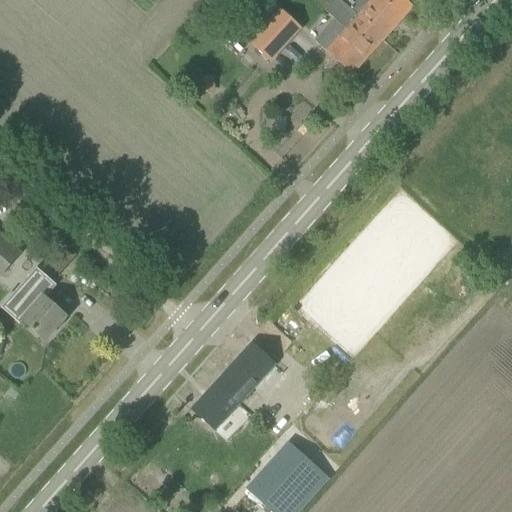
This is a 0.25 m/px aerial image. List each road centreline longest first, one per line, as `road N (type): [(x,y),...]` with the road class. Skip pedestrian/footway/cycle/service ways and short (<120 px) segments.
road 1 (secondary): [(41,511),(496,0)]
road 2 (track): [(0,160),(180,315)]
